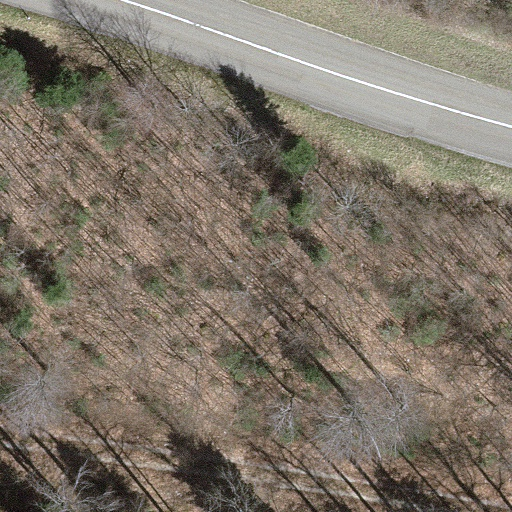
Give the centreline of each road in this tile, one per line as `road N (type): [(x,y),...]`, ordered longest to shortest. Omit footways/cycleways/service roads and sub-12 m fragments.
road 1 (track): [(432,511),(0,445)]
road 2 (primary): [(119,0),(511,128)]
